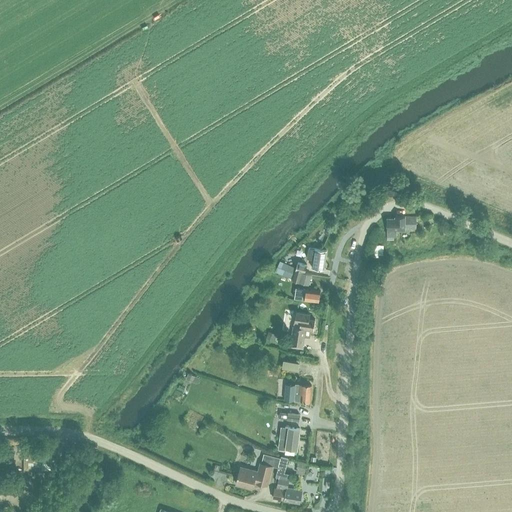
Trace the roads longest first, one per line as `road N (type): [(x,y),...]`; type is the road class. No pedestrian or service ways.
road 1 (unclassified): [(335,511),(355,262),(366,227)]
road 2 (unclassified): [(0,431),(98,441),(225,499)]
road 3 (unclassified): [(511,242),(415,205),(386,209),(366,227)]
